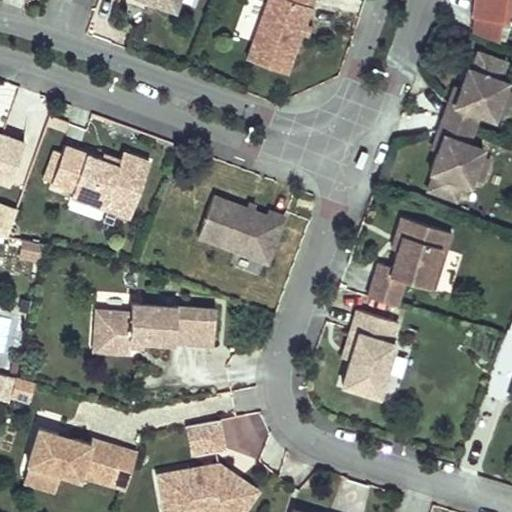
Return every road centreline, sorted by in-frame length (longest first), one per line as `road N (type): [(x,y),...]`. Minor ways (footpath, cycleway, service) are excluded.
road 1 (residential): [(340,143),(334,204),(278,374),(287,424),(323,452),(511,507)]
road 2 (residential): [(0,57),(259,150),(340,143)]
road 3 (residential): [(327,118),(257,116),(0,23)]
road 4 (residential): [(340,143),(383,101),(418,0)]
road 5 (residential): [(381,0),(354,87),(327,118)]
